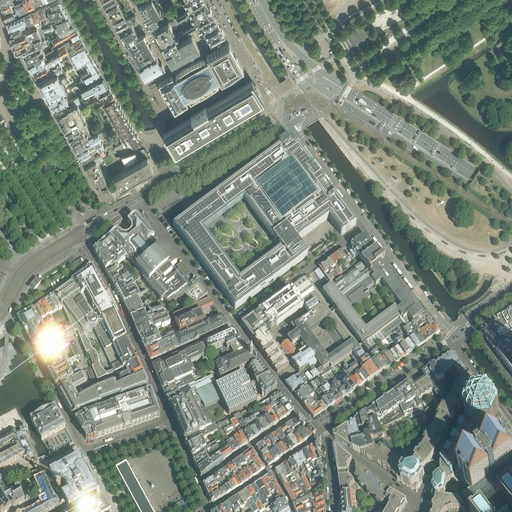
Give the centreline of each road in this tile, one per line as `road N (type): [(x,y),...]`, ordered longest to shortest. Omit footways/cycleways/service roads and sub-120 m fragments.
road 1 (primary): [(322,91),(511,216)]
road 2 (primary): [(511,199),(326,73)]
road 3 (residential): [(64,0),(139,133),(156,139)]
road 4 (residential): [(234,324),(367,224)]
road 5 (residential): [(234,324),(138,198)]
road 6 (residential): [(327,433),(329,422),(450,339)]
road 7 (residential): [(156,387),(169,419),(83,448),(68,421)]
road 8 (residential): [(76,236),(147,366)]
road 9 (residential): [(327,433),(300,411),(234,324)]
road 10 (tertiary): [(367,224),(450,339)]
road 11 (residential): [(71,228),(0,112)]
road 12 (tertiary): [(288,120),(367,224)]
road 13 (residential): [(68,421),(3,309)]
road 14 (tertiary): [(176,175),(192,178),(288,120)]
road 15 (tertiary): [(276,105),(183,162),(176,175)]
